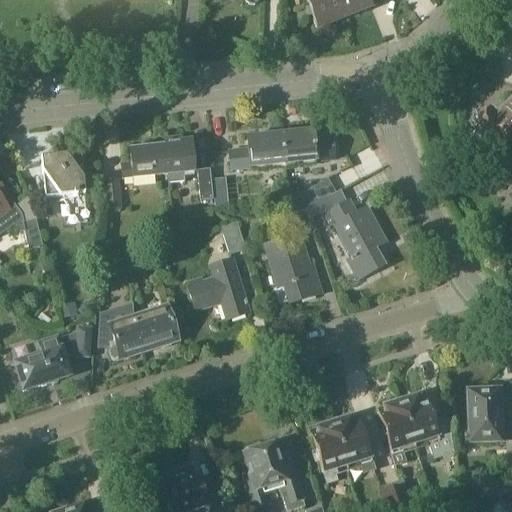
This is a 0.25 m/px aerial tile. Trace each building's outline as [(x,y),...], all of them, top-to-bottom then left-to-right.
[(343,19),(335,0),(306,0),(314,19),(313,21),(316,28),(318,29),(343,19)] [(335,0),(343,19),(370,9),(371,6),(368,0),(335,0)] [(473,130),(491,150),(487,153),(498,166),(493,170),(493,175),(499,182),(504,183),(509,178),(510,172),(511,172),(511,104),(494,120),(490,115),(473,130)] [(313,133),(283,136),(286,167),(335,162),(332,137),(331,137),(331,138),(314,139),(313,133)] [(286,167),(283,136),(248,140),(251,171),(286,167)] [(165,140),(166,149),(168,149),(170,175),(168,176),(169,185),(184,184),(183,174),(195,173),(192,144),(183,145),(182,139),(165,140)] [(124,180),(168,176),(170,175),(168,149),(166,149),(131,153),(132,165),(122,166),(124,180)] [(46,199),(85,195),(81,155),(42,159),(46,199)] [(214,201),(211,171),(198,172),(201,202),(214,201)] [(214,181),(216,210),(229,208),(226,180),(214,181)] [(107,211),(122,210),(119,181),(105,182),(107,211)] [(8,193),(0,182),(0,234),(15,223),(21,231),(25,230),(29,248),(43,245),(36,219),(24,221),(22,213),(7,193),(8,193)] [(293,208),(306,204),(318,201),(315,188),(289,195),(293,208)] [(333,197),(318,201),(306,204),(309,218),(312,217),(327,213),(353,260),(348,262),(358,281),(384,267),(374,249),(385,243),(367,210),(357,216),(349,202),(336,210),(333,197)] [(309,218),(306,204),(293,208),(300,231),(303,235),(316,232),(312,217),(309,218)] [(237,224),(220,230),(229,257),(246,252),(237,224)] [(290,304),(321,294),(315,275),(312,276),(299,236),(265,246),(278,288),(285,286),(290,304)] [(129,256),(130,262),(131,274),(140,273),(139,268),(153,267),(151,254),(129,256)] [(227,322),(249,315),(232,262),(211,268),(215,281),(188,289),(195,312),(222,304),(227,322)] [(58,307),(61,320),(77,316),(75,304),(58,307)] [(167,308),(134,319),(145,354),(179,343),(167,308)] [(145,354),(134,319),(110,328),(110,329),(105,331),(111,350),(110,354),(112,360),(116,363),(121,361),(121,362),(145,354)] [(14,366),(23,393),(41,387),(42,388),(57,383),(57,382),(68,378),(63,360),(76,355),(76,358),(88,359),(90,331),(77,330),(77,336),(57,342),(56,340),(38,346),(42,358),(14,366)] [(500,444),(508,443),(511,442),(511,421),(509,419),(500,419),(499,393),(486,394),(483,391),(474,391),(472,394),(468,394),(470,445),(500,444)] [(403,402),(400,403),(414,445),(426,441),(433,462),(453,456),(449,421),(434,426),(424,396),(418,398),(417,397),(414,398),(411,397),(404,399),(403,402)] [(401,449),(414,445),(400,403),(398,404),(395,402),(388,404),(387,407),(383,408),(384,409),(377,412),(395,467),(405,463),(401,449)] [(335,424),(333,425),(349,473),(360,470),(362,476),(375,473),(357,418),(350,420),(350,419),(346,421),(343,419),(337,421),(335,424)] [(335,478),(349,473),(333,425),(330,426),(327,424),(321,426),(319,429),(316,431),(316,432),(309,434),(324,479),(327,487),(337,483),(335,478)] [(293,511),(304,509),(302,501),(292,467),(288,468),(284,454),(280,455),(277,445),(243,456),(250,476),(243,478),(254,510),(267,506),(263,495),(279,490),(286,511),(293,511)] [(173,511),(208,511),(199,481),(193,483),(190,473),(163,482),(173,511)] [(510,478),(501,485),(511,497),(511,478),(511,477),(510,478)] [(511,504),(511,497),(501,485),(492,493),(506,510),(511,504)] [(403,487),(391,490),(397,508),(409,505),(403,487)] [(386,511),(397,508),(391,490),(380,494),(385,511),(386,511)]
